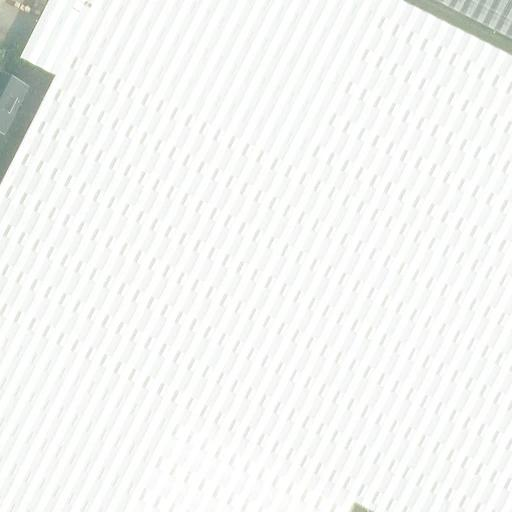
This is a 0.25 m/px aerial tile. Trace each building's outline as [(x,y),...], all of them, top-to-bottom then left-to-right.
[(0,511),(350,511),(353,506),(366,511),(511,511),(511,56),(399,0),(105,0),(78,56),(71,53),(57,78),(0,190),(0,511)] [(51,0),(21,60),(57,78),(71,53),(78,56),(105,0),(51,0)] [(511,0),(427,0),(511,42),(511,0)] [(51,81),(36,73),(30,85),(46,92),(51,81)] [(0,134),(3,136),(26,90),(0,76),(0,134)]
